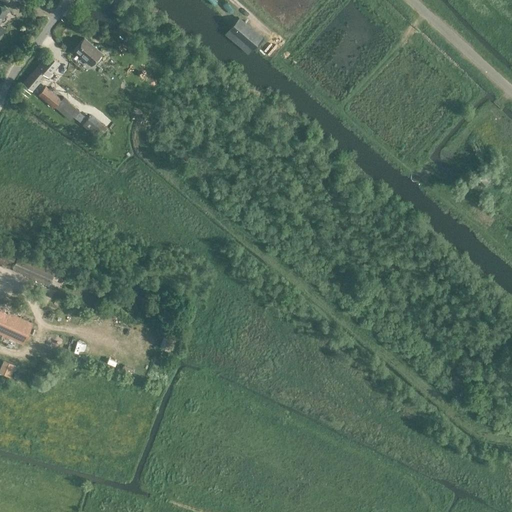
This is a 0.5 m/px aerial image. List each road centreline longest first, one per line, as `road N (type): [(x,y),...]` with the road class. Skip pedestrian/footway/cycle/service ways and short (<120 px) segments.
road 1 (unclassified): [(511,92),(409,0)]
road 2 (unclassified): [(0,100),(70,0)]
